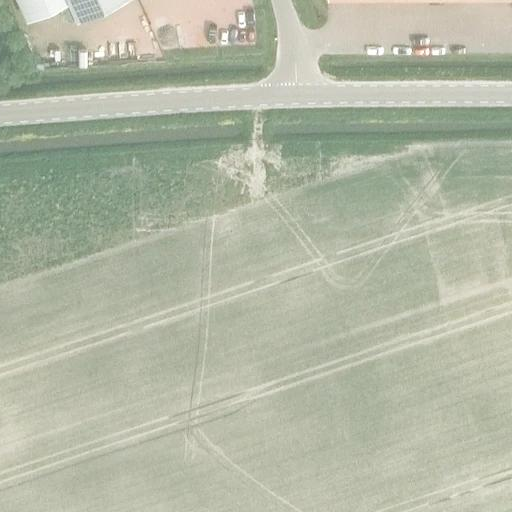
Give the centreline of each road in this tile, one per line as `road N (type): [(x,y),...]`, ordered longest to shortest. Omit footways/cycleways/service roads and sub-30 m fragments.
road 1 (tertiary): [(0,112),(296,94)]
road 2 (tertiary): [(296,94),(511,95)]
